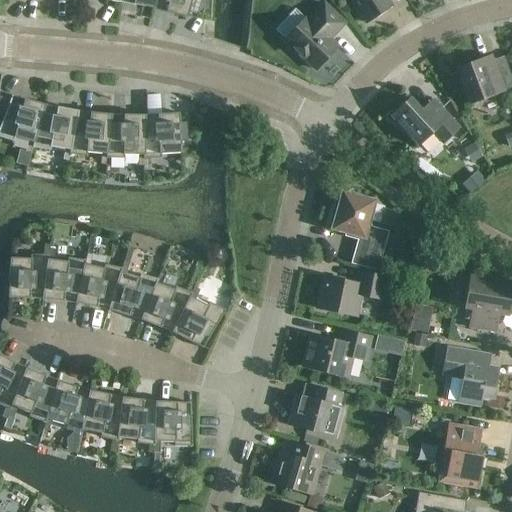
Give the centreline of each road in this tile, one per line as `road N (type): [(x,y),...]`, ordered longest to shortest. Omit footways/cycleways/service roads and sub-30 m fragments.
road 1 (residential): [(330,122),(250,85),(197,72),(0,43)]
road 2 (residential): [(252,392),(303,183),(330,122)]
road 3 (residential): [(252,392),(9,326)]
road 4 (residential): [(330,122),(389,58),(468,17),(511,10)]
road 5 (residential): [(217,511),(252,392)]
